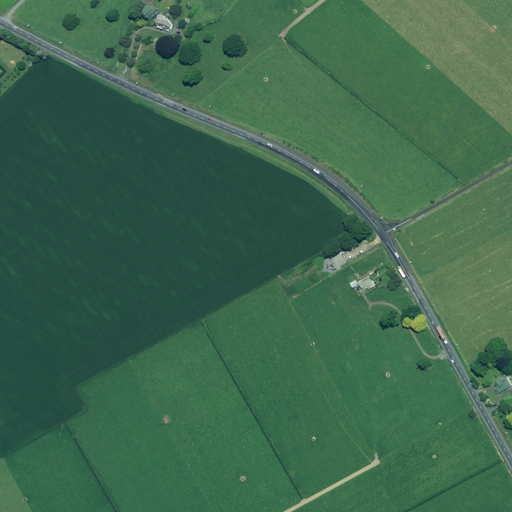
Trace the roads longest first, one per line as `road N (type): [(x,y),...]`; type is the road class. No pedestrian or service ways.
road 1 (primary): [(0,22),(293,158),(347,195),(381,235)]
road 2 (primary): [(381,235),(511,462)]
road 3 (unclassified): [(381,235),(511,161)]
